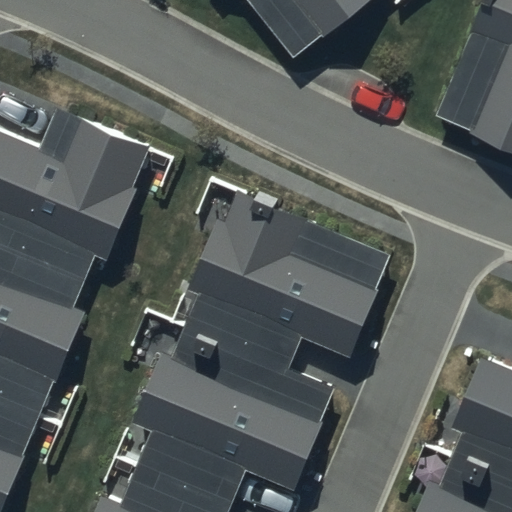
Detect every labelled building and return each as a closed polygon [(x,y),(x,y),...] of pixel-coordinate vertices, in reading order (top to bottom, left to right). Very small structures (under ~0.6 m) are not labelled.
[(352,0),(254,0),(293,48),(352,0)] [(511,0),(478,0),(432,116),(511,148),(511,0)] [(146,143),(60,107),(43,147),(0,128),(0,485),(77,309),(60,302),(87,239),(102,246),(146,143)] [(389,251),(235,185),(194,280),(209,286),(175,363),(160,357),(136,414),(152,421),(119,498),(102,490),(92,511),(225,511),(246,465),(294,486),(336,387),(285,365),(300,329),(347,349),(389,251)] [(511,511),(511,371),(480,359),(416,511),(511,511)]
